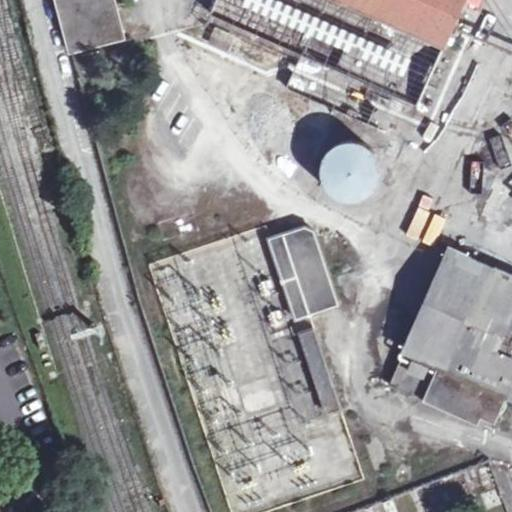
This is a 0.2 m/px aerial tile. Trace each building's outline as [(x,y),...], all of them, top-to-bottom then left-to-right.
[(54,0),(68,46),(120,32),(112,0),(54,0)] [(216,0),(210,14),(296,53),(380,89),(415,105),(455,13),(460,0),(216,0)] [(380,89),(296,53),(283,81),(367,118),(380,89)] [(402,129),(392,126),(380,152),(390,157),(402,129)] [(379,179),(379,168),(376,158),(369,149),(361,143),(350,141),(340,141),(330,145),(322,152),(316,162),(314,172),(316,183),(320,192),(328,200),(338,204),(349,206),(359,203),(369,198),(375,189),(379,179)] [(500,176),(484,213),(511,225),(511,176),(510,180),(500,176)] [(302,223),(269,234),(295,313),(335,299),(313,229),(302,223)] [(450,244),(389,379),(480,421),(482,415),(492,419),(504,393),(511,396),(511,266),(497,259),(495,265),(450,244)] [(313,328),(302,332),(327,407),(338,403),(313,328)]
